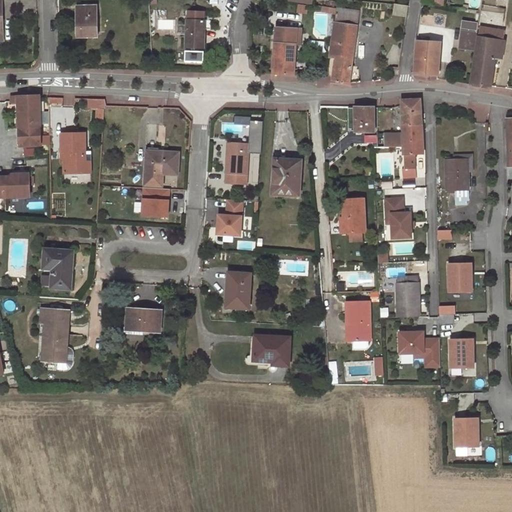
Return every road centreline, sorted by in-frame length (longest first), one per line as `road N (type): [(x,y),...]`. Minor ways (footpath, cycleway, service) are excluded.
road 1 (residential): [(503,409),(494,100)]
road 2 (residential): [(204,80),(50,74)]
road 3 (residential): [(192,251),(192,269),(181,279),(110,275),(103,259),(109,246)]
road 4 (residential): [(68,91),(203,97)]
road 5 (residential): [(192,251),(201,122)]
